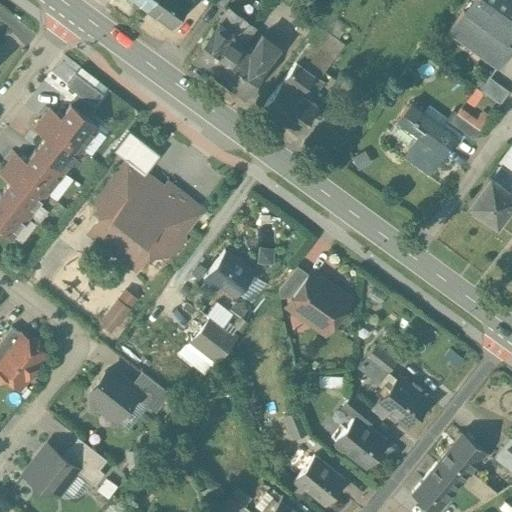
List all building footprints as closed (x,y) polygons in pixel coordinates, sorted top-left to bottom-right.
[(134,0),(147,9),(152,0),(134,0)] [(152,0),(147,9),(171,26),(189,0),(152,0)] [(511,0),(469,0),(447,30),(497,67),(511,47),(498,36),(508,22),(511,24),(511,0)] [(254,26),(229,7),(218,22),(231,31),(227,37),(240,46),(254,26)] [(308,11),(295,29),(304,36),(318,18),(308,11)] [(346,27),(325,12),(305,41),(308,42),(309,42),(314,45),(325,30),(338,39),(346,27)] [(26,23),(18,17),(16,20),(23,26),(26,23)] [(218,75),(240,46),(227,37),(231,31),(218,22),(214,27),(213,27),(191,56),(218,75)] [(240,46),(218,75),(245,95),(266,66),(265,65),(279,46),(262,34),(248,52),(240,46)] [(308,42),(295,61),(304,67),(318,48),(314,45),(309,42),(308,42)] [(295,61),(263,106),(263,105),(262,106),(298,132),(299,131),(298,131),(316,106),(317,106),(318,105),(316,104),(311,101),(324,81),(319,77),(318,78),(304,67),(295,61)] [(102,94),(75,73),(66,85),(93,106),(102,94)] [(510,91),(488,75),(479,88),(501,104),(510,91)] [(341,78),(328,96),(337,103),(350,85),(341,78)] [(456,135),(411,102),(397,121),(417,135),(402,155),(427,174),(456,135)] [(98,125),(70,103),(60,116),(49,107),(41,117),(48,123),(81,148),(98,125)] [(480,128),(454,110),(446,121),(472,140),(480,128)] [(41,117),(33,128),(40,133),(48,123),(41,117)] [(81,148),(48,123),(40,133),(44,136),(35,148),(63,170),(81,148)] [(107,208),(89,231),(136,268),(154,245),(165,254),(201,207),(168,181),(162,190),(155,184),(156,182),(144,173),(156,157),(127,134),(115,150),(127,159),(95,200),(107,208)] [(511,144),(498,162),(511,172),(511,144)] [(35,148),(26,160),(15,151),(7,162),(13,167),(46,192),(63,170),(35,148)] [(13,167),(7,162),(0,170),(0,173),(5,177),(13,167)] [(46,192),(13,167),(5,177),(9,181),(0,193),(29,215),(46,192)] [(511,205),(511,191),(490,174),(467,205),(496,227),(511,205)] [(29,215),(0,193),(0,192),(0,229),(11,238),(29,215)] [(252,269),(224,250),(204,278),(216,286),(219,282),(235,293),(252,269)] [(297,264),(278,288),(279,297),(292,295),(293,295),(308,273),(297,264)] [(345,295),(311,270),(308,273),(293,295),(292,295),(294,302),(313,316),(309,320),(325,332),(337,315),(332,312),(345,295)] [(118,299),(100,322),(110,330),(128,307),(118,299)] [(209,312),(220,320),(229,307),(217,299),(209,312)] [(235,335),(209,315),(190,338),(217,359),(235,335)] [(11,325),(0,339),(0,358),(20,333),(11,325)] [(0,358),(0,377),(7,377),(19,386),(28,373),(33,372),(35,369),(35,365),(45,352),(41,348),(43,346),(40,343),(36,340),(33,338),(31,340),(21,333),(0,358)] [(401,354),(388,344),(383,351),(396,361),(401,354)] [(383,351),(375,345),(366,355),(387,372),(396,361),(383,351)] [(387,372),(366,355),(357,367),(378,384),(387,372)] [(112,370),(104,371),(90,389),(92,409),(103,407),(117,418),(130,401),(138,390),(130,384),(112,370)] [(170,392),(141,370),(130,384),(138,390),(130,401),(140,400),(155,411),(170,392)] [(397,376),(377,401),(408,425),(427,400),(397,376)] [(375,413),(351,394),(342,406),(354,415),(355,416),(365,425),(366,424),(375,413)] [(297,410),(283,416),(292,437),(307,431),(297,410)] [(354,415),(335,440),(366,465),(386,440),(366,424),(365,425),(355,416),(354,415)] [(461,431),(436,461),(460,481),(483,500),(497,492),(470,470),(486,451),(461,431)] [(106,458),(78,436),(63,455),(78,467),(75,470),(94,484),(104,472),(99,468),(106,458)] [(511,438),(509,436),(492,457),(510,471),(511,468),(511,438)] [(63,455),(48,443),(24,473),(37,484),(44,483),(57,493),(75,470),(78,467),(63,455)] [(344,479),(314,455),(290,485),(297,491),(302,485),(324,503),(344,479)] [(460,481),(436,462),(412,492),(436,511),(460,481)] [(304,511),(282,493),(266,511),(304,511)] [(251,511),(230,495),(222,506),(229,511),(251,511)] [(125,511),(112,501),(102,511),(125,511)]
